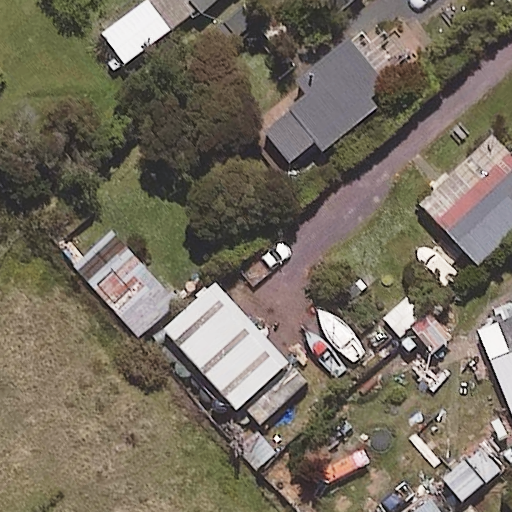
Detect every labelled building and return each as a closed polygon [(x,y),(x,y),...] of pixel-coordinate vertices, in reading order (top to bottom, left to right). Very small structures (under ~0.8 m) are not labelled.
[(197,17),(185,0),(156,0),(105,36),(126,67),(197,17)] [(203,0),(211,9),(222,0),(203,0)] [(396,100),(354,46),(302,87),(312,100),(268,135),(300,175),(396,100)] [(511,239),(511,153),(498,139),(424,207),(481,269),(511,239)] [(179,306),(115,236),(78,270),(141,340),(179,306)] [(306,388),(218,289),(168,334),(256,433),(306,388)] [(384,321),(405,342),(411,336),(434,360),(455,341),(412,295),(384,321)] [(511,305),(499,310),(505,325),(481,335),(511,409),(511,305)] [(285,459),(264,436),(238,460),(259,482),(285,459)]
